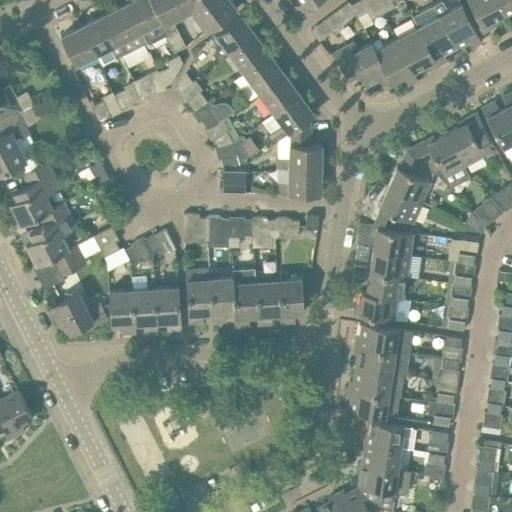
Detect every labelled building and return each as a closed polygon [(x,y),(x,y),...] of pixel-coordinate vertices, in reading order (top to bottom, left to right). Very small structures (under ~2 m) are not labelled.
[(128,0),(127,1),(147,41),(152,42),(166,35),(164,32),(168,30),(164,23),(162,19),(163,19),(153,0),(128,0)] [(153,0),(163,19),(162,19),(164,23),(172,19),(191,9),(206,30),(237,7),(231,0),(153,0)] [(297,0),(295,2),(301,10),(315,0),(297,0)] [(349,0),(324,18),(333,30),(355,13),(356,13),(351,3),(349,0)] [(369,10),(362,0),(357,0),(351,3),(356,13),(355,13),(358,16),(369,10)] [(391,0),(396,9),(406,4),(403,0),(391,0)] [(461,2),(448,9),(443,0),(439,0),(433,3),(456,45),(469,38),(473,45),(482,40),(461,2)] [(469,0),(476,12),(485,30),(494,25),(490,18),(503,11),(497,0),(469,0)] [(511,0),(497,0),(503,11),(511,6),(511,0)] [(127,1),(105,12),(125,52),(147,41),(127,1)] [(412,15),(418,25),(438,64),(447,59),(443,52),(456,45),(433,3),(412,15)] [(103,63),(125,52),(105,12),(83,23),(103,63)] [(241,13),(225,25),(215,32),(224,44),(212,52),(218,60),(230,52),(256,33),(241,13)] [(172,19),(164,23),(168,30),(176,26),(172,19)] [(102,63),(103,63),(83,23),(61,35),(75,63),(97,52),(102,63)] [(396,37),(416,75),(417,75),(413,68),(426,61),(429,68),(438,64),(418,25),(396,37)] [(168,30),(164,32),(166,35),(168,38),(179,32),(176,26),(168,30)] [(179,32),(168,38),(171,45),(182,39),(179,32)] [(256,33),(230,52),(244,72),(245,72),(270,53),(256,33)] [(396,37),(383,44),(380,38),(372,43),(371,41),(391,80),(404,73),(408,80),(416,75),(396,37)] [(182,39),(171,45),(174,51),(185,45),(182,39)] [(334,52),(349,80),(360,75),(365,84),(378,77),(382,84),(391,80),(371,41),(358,48),(354,41),(334,52)] [(249,99),(259,92),(285,73),(270,53),(245,72),(244,72),(234,79),(249,99)] [(166,60),(168,65),(174,77),(183,61),(178,54),(166,60)] [(158,71),(165,85),(171,82),(174,77),(168,65),(158,71)] [(185,71),(177,86),(179,89),(192,80),(185,71)] [(285,73),(259,92),(274,111),(299,92),(285,73)] [(147,76),(136,82),(143,96),(154,90),(147,76)] [(195,78),(192,80),(179,89),(177,91),(184,101),(187,100),(194,109),(207,100),(200,90),(203,88),(195,78)] [(0,119),(18,111),(23,108),(16,95),(10,83),(1,87),(2,90),(0,91),(0,119)] [(114,93),(121,107),(132,102),(125,87),(114,93)] [(511,90),(502,96),(511,114),(511,90)] [(288,132),(309,116),(314,112),(299,92),(274,111),(274,112),(262,120),(270,131),(267,133),(273,143),(288,132)] [(214,95),(207,100),(194,109),(192,111),(199,121),(201,119),(207,127),(221,119),(232,111),(234,109),(232,106),(228,102),(225,101),(223,101),(218,101),(213,103),(212,101),(216,98),(214,95)] [(494,100),(481,107),(502,146),(502,145),(505,151),(511,147),(511,146),(510,142),(511,140),(511,114),(502,96),(506,105),(499,109),(494,100)] [(91,105),(98,119),(110,113),(103,99),(91,105)] [(0,171),(17,163),(22,172),(44,161),(29,132),(26,125),(18,111),(0,119),(0,171)] [(205,128),(210,138),(211,140),(214,138),(217,145),(233,140),(240,135),(228,114),(232,111),(221,119),(207,127),(205,128)] [(464,163),(484,153),(486,157),(498,152),(486,129),(477,111),(464,118),(466,121),(447,131),(464,163)] [(275,167),(289,168),(289,167),(321,168),(322,143),(312,143),(309,116),(288,132),(289,143),(289,157),(276,156),(275,167)] [(464,163),(447,131),(429,141),(427,138),(408,148),(407,150),(412,152),(434,171),(441,167),(444,174),(464,163)] [(218,158),(221,157),(222,162),(239,163),(239,162),(259,148),(249,135),(246,138),(243,134),(240,136),(240,135),(233,140),(217,145),(215,146),(218,158)] [(421,200),(434,171),(412,152),(405,168),(397,165),(388,185),(421,200)] [(17,197),(10,201),(21,222),(39,213),(38,213),(52,206),(52,205),(46,193),(50,191),(62,185),(59,181),(58,182),(47,159),(44,161),(22,172),(28,183),(13,190),(17,197)] [(289,167),(289,168),(288,182),(276,181),(275,192),(320,193),(321,168),(289,167)] [(247,170),(223,169),(223,178),(221,178),(221,191),(246,192),(247,170)] [(511,179),(491,194),(505,209),(511,204),(511,179)] [(379,226),(408,230),(421,200),(388,185),(379,206),(386,209),(379,226)] [(33,238),(26,242),(29,248),(37,263),(52,255),(69,247),(69,246),(62,234),(78,226),(76,222),(75,222),(63,200),(52,205),(52,206),(38,213),(44,223),(34,228),(30,231),(33,238)] [(480,207),(473,213),(474,214),(484,225),(491,220),(480,207)] [(199,212),(184,212),(183,232),(184,240),(197,239),(196,229),(207,229),(207,216),(206,216),(199,216),(199,212)] [(306,225),(318,225),(318,214),(306,213),(306,225)] [(206,233),(207,245),(228,245),(228,235),(229,235),(229,234),(229,217),(229,216),(221,216),(221,215),(206,214),(206,216),(207,216),(207,229),(206,233)] [(474,214),(469,224),(481,231),(484,225),(474,214)] [(229,234),(229,235),(243,236),(243,234),(252,234),(252,217),(244,217),(244,215),(229,215),(229,216),(229,217),(229,234)] [(252,215),(252,217),(252,234),(252,236),(252,246),(275,246),(275,234),(275,218),(267,217),(267,216),(252,215)] [(275,218),(275,234),(275,236),(290,237),(290,235),(299,235),(299,218),(290,219),(290,216),(275,216),(275,218)] [(119,239),(112,226),(112,225),(94,234),(104,255),(119,248),(115,240),(119,239)] [(412,231),(408,230),(379,226),(376,225),(373,248),(409,253),(412,231)] [(144,237),(152,252),(159,249),(161,252),(174,245),(165,227),(145,237),(144,237)] [(144,237),(145,237),(144,235),(131,242),(132,244),(124,248),(131,263),(140,258),(141,261),(153,255),(152,252),(144,237)] [(478,241),(459,238),(456,251),(459,251),(457,260),(473,262),(474,253),(476,254),(478,241)] [(69,247),(52,255),(62,274),(85,262),(83,257),(76,243),(69,246),(69,247)] [(370,269),(406,275),(409,253),(373,248),(370,269)] [(470,285),(470,284),(471,275),(473,275),(475,263),(473,262),(457,260),(451,259),(448,281),(470,285)] [(185,268),(189,322),(203,321),(203,311),(211,311),(212,311),(209,270),(209,267),(185,268)] [(232,275),(234,309),(235,325),(249,324),(248,314),(257,314),(254,267),(232,268),(232,275)] [(280,312),(278,278),(263,279),(263,273),(255,273),(254,267),(257,314),(257,324),(272,323),(271,313),(280,312)] [(361,290),(403,297),(406,275),(370,269),(367,291),(361,290)] [(209,270),(212,311),(211,311),(212,321),(226,320),(225,310),(234,309),(232,275),(217,276),(217,270),(209,270)] [(500,270),(499,279),(510,280),(511,271),(500,270)] [(278,272),(278,278),(280,312),(280,322),(295,321),(294,311),(304,311),(301,276),(286,277),(286,271),(278,272)] [(170,285),(155,286),(157,320),(158,320),(166,320),(167,330),(181,329),(178,278),(170,279),(170,285)] [(147,287),(132,288),(135,322),(143,321),(144,331),(158,330),(158,320),(157,320),(155,286),(154,280),(146,281),(147,287)] [(470,297),(472,284),(470,284),(470,285),(448,281),(444,303),(466,306),(468,297),(470,297)] [(110,302),(110,315),(111,323),(121,323),(121,333),(136,332),(135,322),(132,288),(132,282),(124,282),(124,288),(109,289),(110,302)] [(83,329),(110,315),(110,302),(102,305),(100,302),(88,308),(79,290),(50,305),(65,332),(80,324),(83,329)] [(403,297),(361,290),(358,313),(394,318),(397,297),(403,297)] [(511,292),(504,291),(502,303),(511,304),(511,292)] [(441,325),(463,329),(464,319),(466,319),(468,306),(466,306),(444,303),(441,325)] [(511,314),(511,304),(502,303),(501,313),(511,314)] [(358,344),(407,351),(411,328),(381,324),(362,321),(358,344)] [(511,340),(511,329),(499,328),(497,338),(511,340)] [(460,360),(462,347),(462,346),(460,346),(462,337),(446,334),(445,344),(443,344),(441,356),(443,356),(459,358),(458,360),(460,360)] [(355,365),(391,371),(394,349),(407,351),(358,344),(355,365)] [(495,352),(493,362),(507,364),(508,354),(495,352)] [(431,377),(457,381),(459,368),(457,368),(458,360),(459,358),(443,356),(441,356),(441,357),(434,356),(431,377)] [(352,387),(400,394),(403,373),(391,371),(355,365),(352,387)] [(491,376),(490,386),(502,389),(504,379),(491,376)] [(452,402),(452,401),(453,393),(455,393),(457,381),(431,377),(429,389),(438,391),(437,400),(452,402)] [(352,387),(348,410),(395,417),(398,396),(400,396),(400,394),(352,387)] [(0,397),(0,400),(16,433),(26,429),(22,422),(33,417),(18,388),(0,397)] [(0,400),(0,433),(4,431),(7,438),(16,433),(0,400)] [(433,422),(448,425),(450,415),(452,416),(454,402),(452,401),(452,402),(437,400),(434,400),(432,413),(434,413),(433,422)] [(484,410),(482,424),(502,427),(503,417),(501,417),(502,413),(499,412),(501,402),(488,400),(486,410),(484,410)] [(409,448),(412,425),(367,418),(364,441),(400,446),(409,448)] [(446,440),(448,430),(432,428),(430,437),(428,437),(426,450),(446,453),(448,440),(446,440)] [(397,468),(400,446),(364,441),(361,463),(397,468)] [(500,441),(499,446),(479,443),(477,457),(479,458),(479,461),(492,464),(492,460),(495,461),(497,447),(508,449),(509,442),(500,441)] [(443,475),(445,463),(445,462),(443,462),(444,453),(446,454),(446,453),(426,450),(428,451),(427,460),(425,460),(423,472),(443,475)] [(478,468),(491,470),(492,464),(479,461),(478,468)] [(410,470),(397,468),(361,463),(358,485),(357,485),(379,501),(391,508),(393,490),(407,492),(410,470)] [(474,492),(487,494),(489,484),(476,482),(474,492)] [(357,485),(337,495),(345,511),(370,511),(368,507),(374,504),(386,511),(396,511),(391,508),(379,501),(357,485)] [(345,511),(337,495),(317,506),(320,511),(345,511)]
